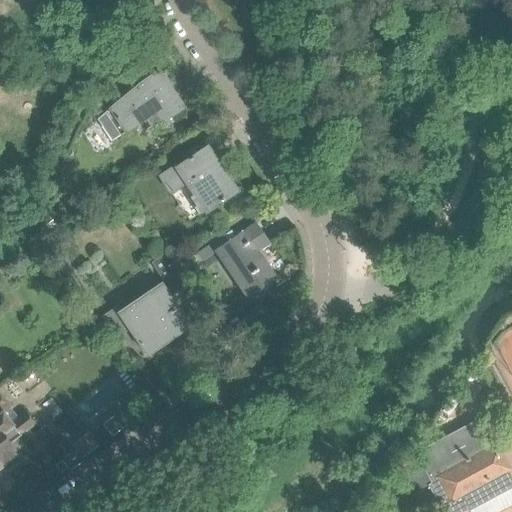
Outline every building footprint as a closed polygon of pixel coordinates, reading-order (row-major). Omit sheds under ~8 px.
[(178,109),(162,86),(155,75),(153,71),(150,73),(151,76),(141,82),(132,90),(134,93),(126,99),(124,97),(104,114),(96,120),(111,142),(119,136),(144,119),(150,129),(161,122),(178,110),(178,109)] [(235,188),(228,177),(225,179),(204,148),(170,171),(169,170),(159,177),(170,192),(185,182),(193,195),(187,200),(197,215),(205,210),(206,212),(234,193),(232,189),(235,188)] [(273,278),(254,251),(267,243),(268,244),(269,244),(255,223),(254,223),(255,224),(244,231),(243,230),(214,251),(214,252),(216,251),(246,297),(245,298),(246,299),(276,278),(275,277),(273,278)] [(176,274),(163,256),(158,259),(163,266),(161,268),(163,270),(165,269),(170,278),(176,274)] [(190,327),(160,284),(118,314),(114,309),(101,317),(136,369),(149,360),(147,356),(190,327)] [(0,394),(0,461),(5,464),(14,458),(12,450),(13,449),(9,444),(34,424),(26,413),(11,424),(4,414),(11,409),(0,394)] [(511,482),(505,469),(506,469),(495,450),(491,452),(475,421),(434,443),(414,453),(427,477),(431,484),(427,485),(441,511),(463,511),(468,509),(469,511),(497,511),(511,504),(511,482)] [(86,435),(72,446),(81,459),(96,447),(86,435)] [(404,511),(400,505),(396,498),(379,507),(381,511),(404,511)]
